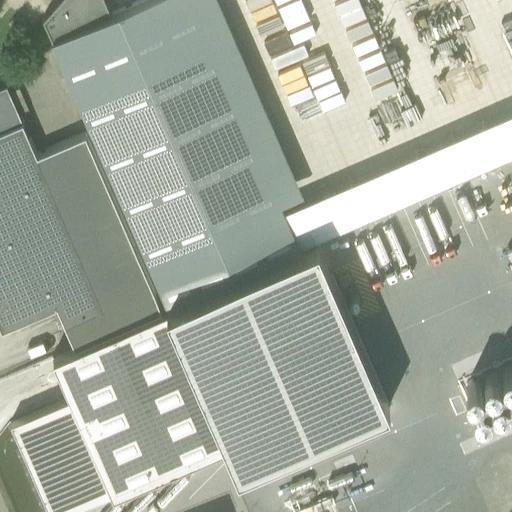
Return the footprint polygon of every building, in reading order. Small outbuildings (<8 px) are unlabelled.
[(174,302),(300,247),(192,0),(140,0),(111,13),(105,0),(57,0),(42,18),(167,305),(174,302)] [(0,327),(56,303),(74,345),(161,308),(85,132),(36,153),(6,83),(0,85),(0,327)] [(300,247),(174,302),(167,305),(165,306),(226,445),(237,471),(389,405),(317,240),(300,247)] [(165,306),(52,355),(69,396),(10,421),(49,511),(66,511),(111,492),(198,455),(197,453),(217,444),(219,448),(225,445),(226,445),(165,306)] [(511,354),(499,360),(499,359),(482,367),(481,368),(469,374),(464,383),(475,389),(460,396),(491,412),(511,402),(511,354)]
